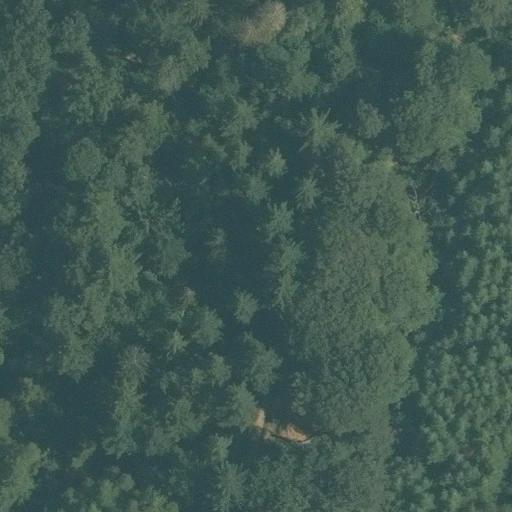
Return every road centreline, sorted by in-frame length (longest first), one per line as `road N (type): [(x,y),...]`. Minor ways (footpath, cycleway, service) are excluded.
road 1 (track): [(235,511),(363,0)]
road 2 (unknown): [(415,0),(443,44),(456,109),(360,444)]
